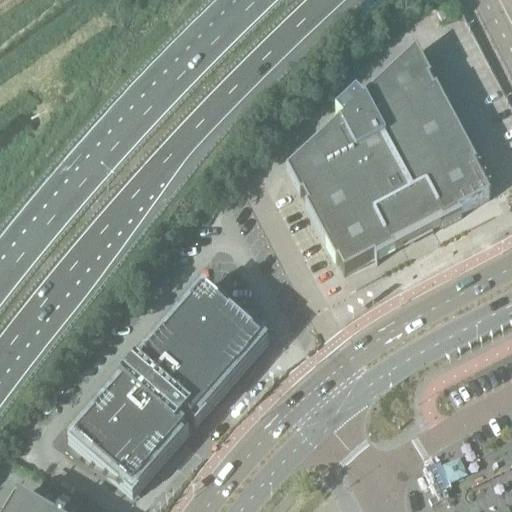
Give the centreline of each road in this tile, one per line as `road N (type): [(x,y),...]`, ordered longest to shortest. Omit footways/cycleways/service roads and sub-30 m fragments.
road 1 (motorway): [(0,357),(155,169),(328,0)]
road 2 (motorway): [(255,0),(110,149),(0,281)]
road 3 (primary): [(511,268),(308,386)]
road 4 (primary): [(330,418),(388,374),(511,312)]
road 5 (primary): [(308,386),(200,511)]
road 6 (unclassified): [(369,473),(511,398)]
road 7 (primary): [(244,511),(330,418)]
